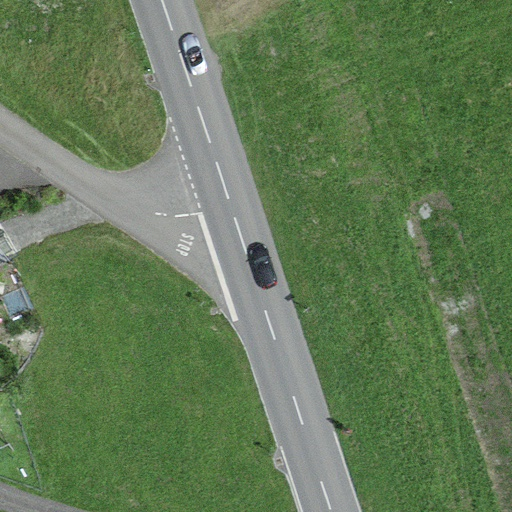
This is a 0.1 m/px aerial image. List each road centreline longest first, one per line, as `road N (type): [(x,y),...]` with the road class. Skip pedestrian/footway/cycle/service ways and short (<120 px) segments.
road 1 (secondary): [(331,511),(230,205)]
road 2 (residential): [(230,205),(176,215),(132,205),(0,125)]
road 3 (secondary): [(230,205),(161,0)]
